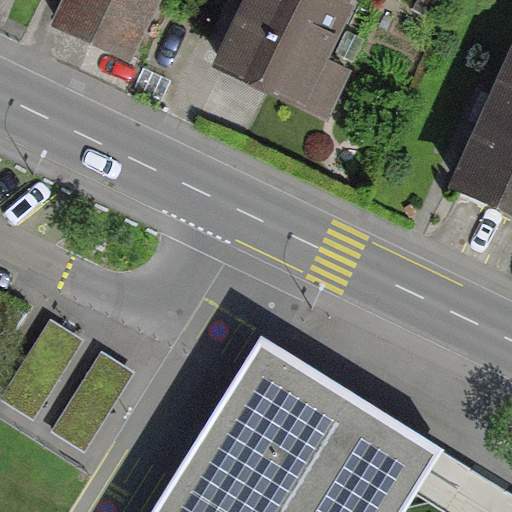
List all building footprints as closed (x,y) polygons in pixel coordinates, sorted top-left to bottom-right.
[(63,0),(54,20),(124,55),(152,0),(63,0)] [(346,8),(329,0),(245,0),(214,64),(335,121),(345,100),(339,97),(350,76),(320,62),(346,8)] [(511,90),(465,196),(511,217),(511,90)] [(55,322),(2,400),(86,457),(139,379),(55,322)] [(261,342),(156,511),(407,511),(443,454),(261,342)]
